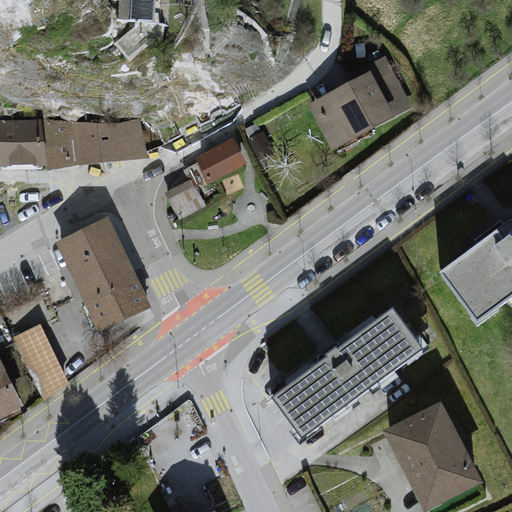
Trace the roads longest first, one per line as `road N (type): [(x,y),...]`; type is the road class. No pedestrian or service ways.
road 1 (residential): [(511,102),(190,339)]
road 2 (residential): [(122,185),(273,99),(323,55),(328,0)]
road 3 (residential): [(190,339),(0,478)]
road 4 (residential): [(263,511),(190,339)]
road 5 (residential): [(122,185),(190,339)]
road 6 (residential): [(0,258),(122,185)]
